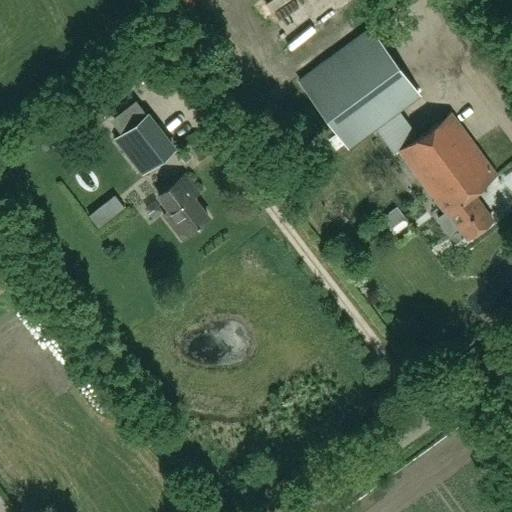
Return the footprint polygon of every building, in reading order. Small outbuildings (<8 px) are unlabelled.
[(199,0),(255,76),(320,29),(298,0),(199,0)] [(348,148),(419,96),(368,28),(299,79),(348,148)] [(107,78),(116,92),(135,80),(126,66),(107,78)] [(399,150),(422,181),(474,143),(451,111),(399,150)] [(142,175),(175,148),(147,112),(113,138),(142,175)] [(497,174),(474,143),(422,181),(445,213),(438,218),(450,234),(459,228),(467,238),(493,220),(473,192),(497,174)] [(182,238),(209,217),(193,197),(197,194),(183,175),(158,195),(169,209),(163,214),(182,238)] [(403,240),(417,235),(412,220),(398,225),(403,240)] [(376,236),(384,251),(402,242),(395,227),(376,236)]
